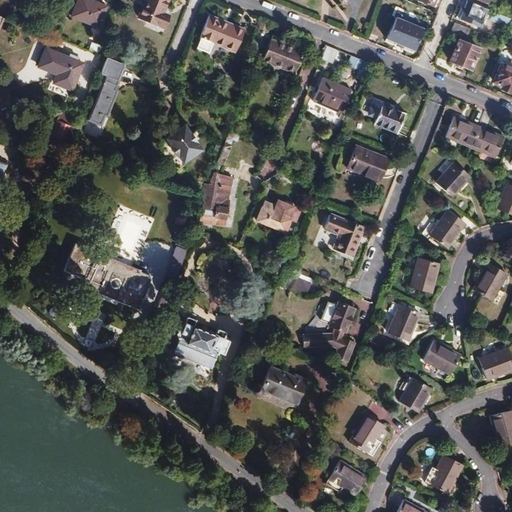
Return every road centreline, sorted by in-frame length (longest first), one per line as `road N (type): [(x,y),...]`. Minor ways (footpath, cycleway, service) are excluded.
road 1 (residential): [(301,511),(173,426),(0,291)]
road 2 (residential): [(236,0),(418,74)]
road 3 (unknown): [(327,37),(267,170)]
road 4 (residential): [(443,417),(398,450),(369,511)]
